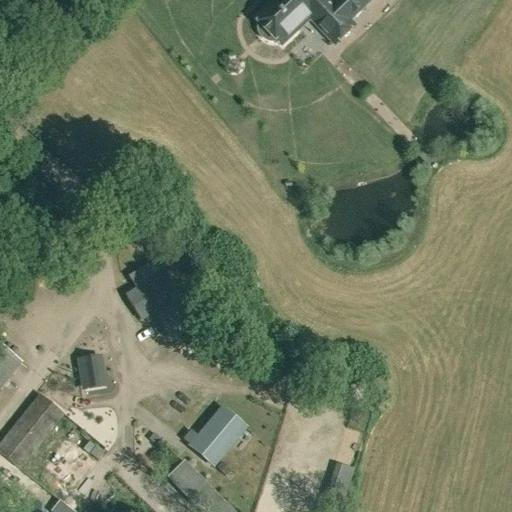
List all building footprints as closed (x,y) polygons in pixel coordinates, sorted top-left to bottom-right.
[(311,17),(330,38),(335,44),(353,27),(347,21),(364,5),(370,0),(342,0),(335,8),(328,1),(329,0),(328,0),(270,0),(268,2),(272,5),(258,18),(262,23),(260,24),(259,29),(260,33),(262,36),(265,39),(268,41),(272,42),(276,42),(278,40),(282,44),(298,30),(311,17)] [(135,291),(126,297),(141,321),(151,315),(162,308),(165,312),(157,317),(171,339),(199,321),(185,299),(181,302),(162,274),(135,291)] [(0,344),(0,389),(22,363),(0,344)] [(97,361),(85,363),(87,378),(84,379),(85,388),(101,385),(97,361)] [(37,399),(0,443),(0,452),(19,469),(61,419),(37,399)] [(275,435),(237,422),(220,476),(258,488),(275,435)] [(97,461),(103,453),(96,447),(90,455),(97,461)] [(339,466),(323,511),(339,511),(353,470),(339,466)] [(70,511),(59,503),(51,511),(70,511)]
